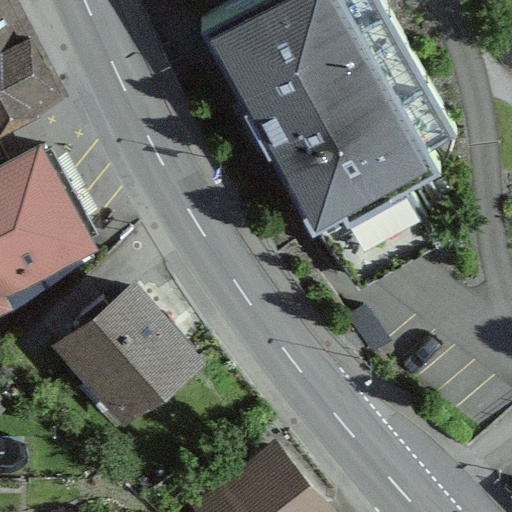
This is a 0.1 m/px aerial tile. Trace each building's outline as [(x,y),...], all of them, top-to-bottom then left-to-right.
[(0,0),(0,115),(68,79),(26,0),(0,0)] [(456,124),(388,0),(221,0),(200,12),(312,218),(314,217),(361,275),(439,233),(407,173),(441,155),(432,138),(456,124)] [(0,331),(12,323),(2,304),(13,298),(6,285),(98,235),(39,127),(0,147),(0,331)] [(207,346),(134,262),(52,332),(124,416),(207,346)] [(392,334),(367,298),(345,313),(371,349),(392,334)] [(333,511),(344,503),(273,423),(189,497),(193,501),(180,511),(333,511)]
